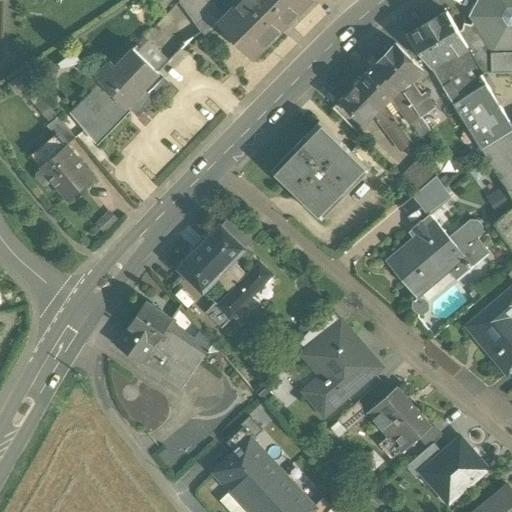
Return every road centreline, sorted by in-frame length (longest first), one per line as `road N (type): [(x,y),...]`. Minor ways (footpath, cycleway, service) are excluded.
road 1 (residential): [(215,164),(397,326),(406,359),(511,447)]
road 2 (tertiary): [(215,164),(382,0)]
road 3 (tertiary): [(0,470),(92,321)]
road 4 (tertiary): [(70,304),(0,428)]
road 5 (tertiary): [(157,220),(70,304)]
road 6 (tertiary): [(92,321),(157,220)]
